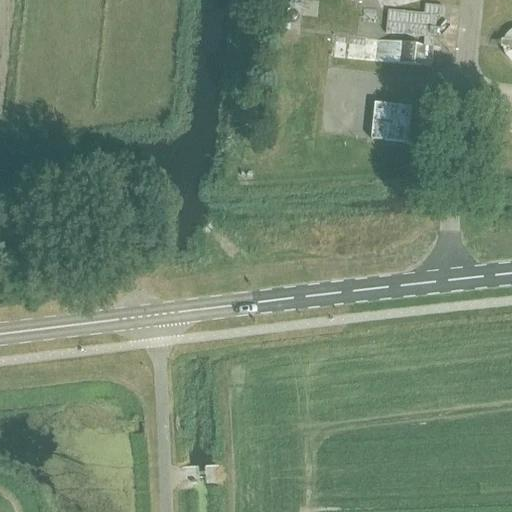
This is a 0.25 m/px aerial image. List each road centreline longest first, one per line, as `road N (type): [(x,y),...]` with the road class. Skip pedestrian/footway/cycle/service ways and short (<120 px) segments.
road 1 (tertiary): [(155,314),(511,274)]
road 2 (unclassified): [(167,511),(159,342)]
road 3 (tertiary): [(0,334),(155,314)]
